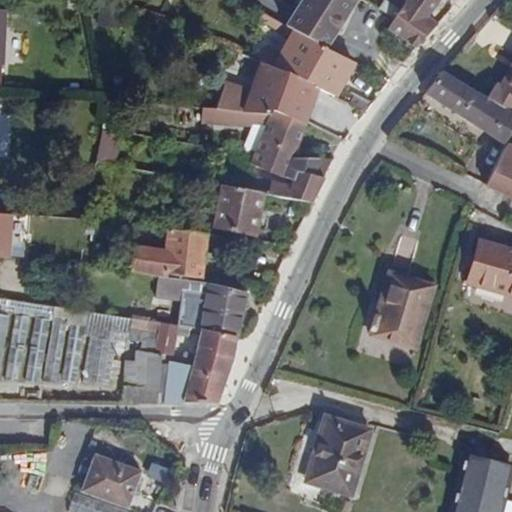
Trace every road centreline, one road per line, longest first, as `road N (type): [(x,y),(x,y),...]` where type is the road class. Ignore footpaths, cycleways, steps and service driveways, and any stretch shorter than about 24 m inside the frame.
road 1 (tertiary): [(228,428),(325,213),(382,117),(485,0)]
road 2 (residential): [(228,428),(181,416),(0,415)]
